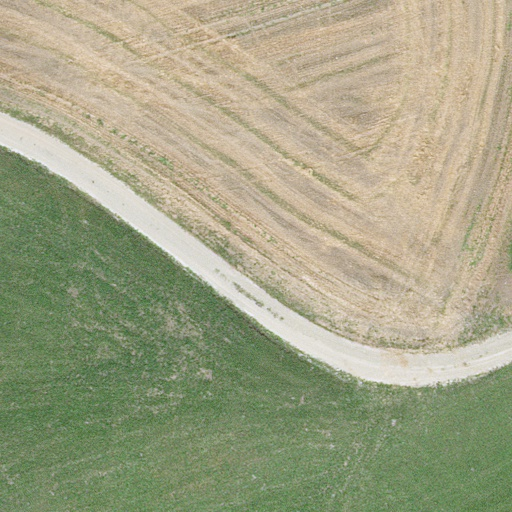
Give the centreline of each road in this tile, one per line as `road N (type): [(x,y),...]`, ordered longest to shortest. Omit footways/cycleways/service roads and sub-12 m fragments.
road 1 (track): [(0,132),(326,351),(382,370),(453,362),(511,339)]
road 2 (track): [(511,197),(484,295),(427,365)]
